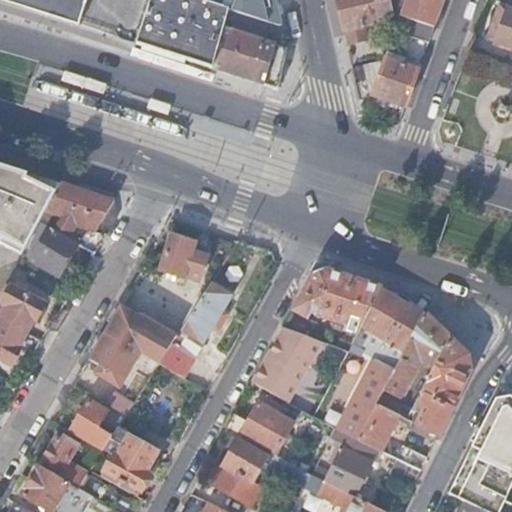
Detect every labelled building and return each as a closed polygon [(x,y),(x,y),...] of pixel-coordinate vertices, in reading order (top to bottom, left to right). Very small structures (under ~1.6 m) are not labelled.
[(0,0),(49,16),(79,25),(87,0),(0,0)] [(174,45),(186,7),(188,0),(168,0),(169,1),(164,0),(156,0),(145,36),(174,45)] [(213,57),(219,58),(221,51),(227,29),(228,23),(232,11),(234,4),(235,0),(212,0),(209,14),(186,7),(174,45),(171,55),(208,67),(209,67),(213,57)] [(282,25),(276,0),(235,0),(234,4),(232,11),(279,25),(282,25)] [(337,0),(345,32),(347,32),(385,22),(384,18),(395,16),(390,0),(337,0)] [(444,0),(407,0),(401,15),(435,26),(444,0)] [(511,10),(508,9),(495,44),(511,50),(511,10)] [(435,26),(401,15),(395,32),(429,44),(435,26)] [(365,27),(347,32),(350,44),(368,40),(365,27)] [(219,58),(215,69),(279,90),(288,49),(227,29),(221,51),(219,58)] [(405,108),(419,70),(397,62),(401,53),(389,49),(385,61),(372,97),(405,108)] [(205,75),(208,67),(171,55),(169,63),(205,75)] [(372,97),(385,61),(353,68),(364,117),(372,97)] [(511,104),(501,101),(497,112),(499,113),(498,116),(506,118),(507,116),(509,116),(511,106),(511,104)] [(61,183),(0,163),(0,230),(4,233),(2,240),(23,251),(36,229),(40,221),(44,214),(46,210),(61,183)] [(124,203),(61,183),(46,210),(44,214),(49,216),(52,211),(61,214),(52,228),(67,236),(77,243),(94,253),(124,203)] [(52,228),(40,221),(36,229),(46,235),(32,259),(59,276),(77,243),(67,236),(52,228)] [(172,235),(160,270),(183,277),(184,274),(199,279),(206,256),(191,251),(195,242),(172,235)] [(344,328),(358,332),(361,325),(381,287),(327,269),(312,276),(302,294),(294,308),(309,317),(322,321),(324,316),(345,323),(344,328)] [(0,316),(25,330),(33,317),(35,318),(45,301),(8,280),(0,295),(0,299),(7,304),(0,316)] [(158,363),(183,379),(195,359),(178,348),(187,334),(202,343),(232,295),(210,282),(180,329),(179,329),(173,338),(172,344),(170,343),(158,363)] [(358,439),(377,403),(382,394),(385,389),(387,385),(388,382),(401,358),(405,350),(425,312),(409,297),(381,287),(361,325),(358,332),(359,332),(358,335),(382,347),(339,429),(358,439)] [(173,338),(121,306),(88,359),(100,366),(96,373),(120,388),(135,363),(151,373),(158,363),(170,343),(173,338)] [(433,368),(450,336),(425,312),(405,350),(401,358),(418,368),(421,361),(433,368)] [(17,344),(25,330),(0,316),(0,356),(9,362),(19,346),(17,344)] [(285,399),(318,340),(284,327),(277,338),(282,340),(274,353),(270,351),(265,360),(267,361),(256,382),(285,399)] [(412,409),(407,419),(404,424),(436,440),(471,371),(468,354),(465,351),(450,336),(433,368),(412,409)] [(282,340),(277,338),(270,351),(274,353),(282,340)] [(387,385),(404,394),(418,368),(401,358),(388,382),(387,385)] [(253,381),(256,382),(267,361),(265,360),(253,381)] [(306,405),(319,386),(306,377),(293,396),(306,405)] [(387,385),(385,389),(402,398),(404,394),(387,385)] [(382,394),(377,403),(407,419),(412,409),(382,394)] [(511,461),(511,396),(510,396),(496,398),(479,433),(511,461)] [(70,431),(102,451),(104,448),(112,435),(96,426),(106,409),(89,399),(70,431)] [(259,402),(248,421),(241,434),(270,451),(288,418),(259,402)] [(248,421),(235,413),(227,427),(241,434),(248,421)] [(330,437),(336,427),(315,416),(310,426),(330,437)] [(275,454),(276,454),(294,421),(288,418),(270,451),(275,454)] [(379,449),(358,439),(339,429),(336,427),(330,437),(329,439),(344,446),(373,461),(379,449)] [(117,456),(129,435),(116,428),(112,435),(104,448),(112,453),(117,456)] [(102,451),(90,469),(101,476),(138,497),(141,491),(142,492),(152,474),(147,472),(158,449),(130,434),(129,435),(117,456),(112,453),(104,448),(102,451)] [(67,481),(78,488),(78,487),(88,472),(68,459),(78,443),(65,436),(62,441),(55,437),(39,464),(58,476),(67,481)] [(389,436),(381,450),(397,458),(421,470),(428,456),(430,453),(398,437),(397,440),(389,436)] [(264,462),(267,457),(267,456),(239,439),(214,484),(251,505),(262,485),(253,481),(264,462)] [(356,496),(373,461),(344,446),(326,482),(337,487),(351,494),(356,496)] [(306,484),(311,474),(276,454),(275,454),(271,459),(267,457),(264,462),(292,478),(305,485),(306,484)] [(421,470),(397,458),(391,472),(414,483),(421,470)] [(51,510),(67,481),(58,476),(39,464),(21,494),(51,510)] [(485,466),(480,478),(476,486),(501,498),(510,478),(485,466)] [(461,469),(450,492),(468,501),(490,511),(493,511),(501,498),(476,486),(480,478),(461,469)] [(323,488),(326,482),(311,474),(306,484),(321,492),(323,488)] [(511,511),(511,474),(510,478),(501,498),(493,511),(511,511)] [(281,511),(291,511),(305,485),(292,478),(276,509),(281,511)] [(78,488),(67,481),(51,510),(53,511),(84,511),(94,495),(78,487),(78,488)] [(337,487),(326,482),(323,488),(333,494),(337,487)] [(346,505),(351,494),(337,487),(333,494),(323,488),(321,492),(346,505)] [(383,511),(384,511),(356,496),(351,494),(346,505),(342,511),(383,511)] [(490,511),(468,501),(462,511),(490,511)] [(32,511),(15,502),(9,511),(32,511)]
